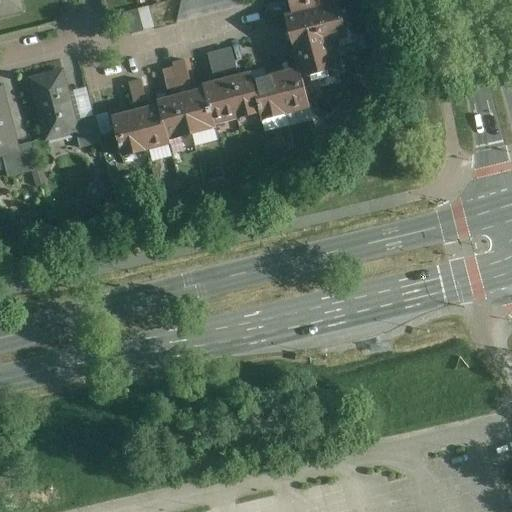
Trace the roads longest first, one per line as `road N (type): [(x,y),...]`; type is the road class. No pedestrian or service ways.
road 1 (tertiary): [(510,209),(0,338)]
road 2 (tertiary): [(0,380),(511,269)]
road 3 (residential): [(454,0),(510,209)]
road 4 (residential): [(86,0),(92,34),(0,55)]
